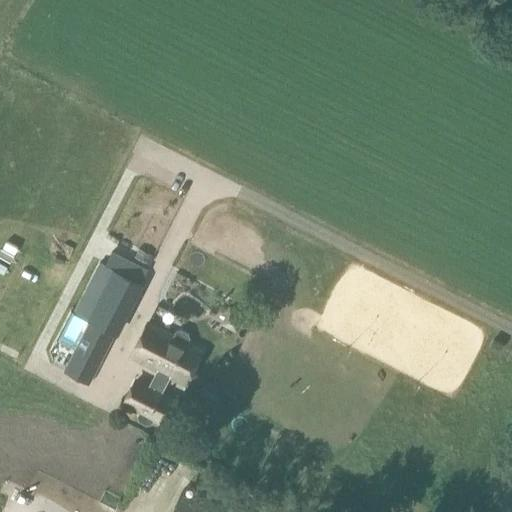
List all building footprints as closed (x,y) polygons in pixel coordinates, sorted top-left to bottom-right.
[(498,18),(511,8),(511,0),(497,0),(490,5),(498,18)] [(0,353),(20,362),(113,142),(91,132),(99,113),(66,99),(54,128),(58,129),(0,265),(0,353)] [(88,383),(147,270),(111,251),(79,314),(89,319),(63,370),(88,383)] [(175,330),(173,335),(148,321),(130,356),(157,370),(169,375),(184,383),(201,349),(187,342),(189,337),(187,333),(180,329),(175,330)] [(498,353),(503,343),(493,338),(487,348),(498,353)] [(160,391),(169,375),(157,370),(149,386),(135,379),(123,403),(140,411),(137,415),(139,419),(147,423),(151,422),(153,418),(163,423),(175,399),(160,391)] [(251,511),(285,511),(276,507),(205,470),(197,485),(251,511)] [(229,511),(183,489),(170,511),(229,511)]
